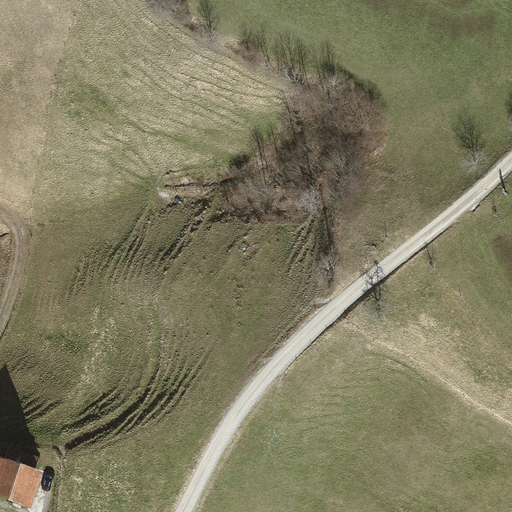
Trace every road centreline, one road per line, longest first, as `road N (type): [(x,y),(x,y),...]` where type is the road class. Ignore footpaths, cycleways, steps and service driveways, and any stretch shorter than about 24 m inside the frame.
road 1 (track): [(183,511),(232,421),(289,350),(511,160)]
road 2 (track): [(0,209),(22,228),(0,326)]
